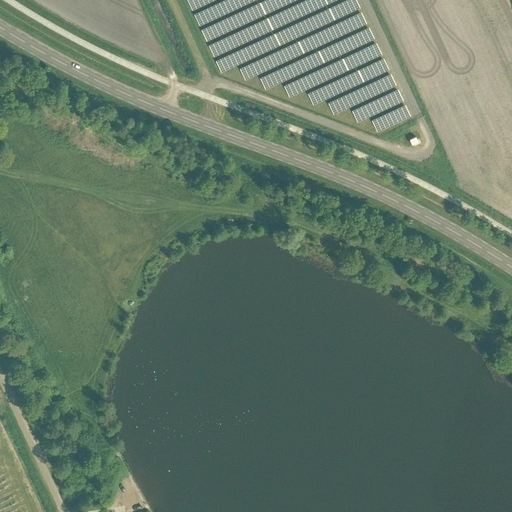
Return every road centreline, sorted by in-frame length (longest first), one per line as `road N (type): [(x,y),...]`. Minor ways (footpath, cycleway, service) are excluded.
road 1 (primary): [(511,266),(392,199),(150,103),(0,25)]
road 2 (unclassified): [(62,511),(0,379)]
